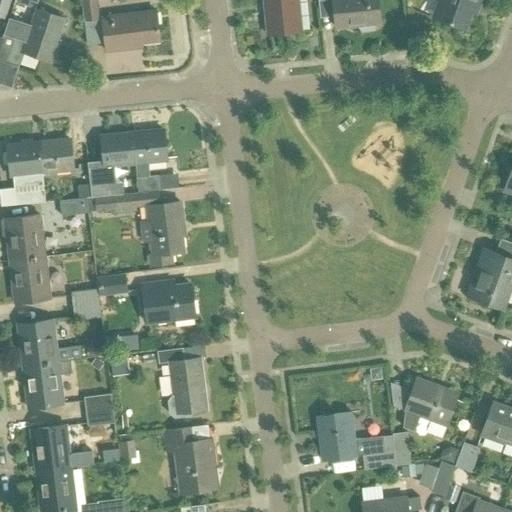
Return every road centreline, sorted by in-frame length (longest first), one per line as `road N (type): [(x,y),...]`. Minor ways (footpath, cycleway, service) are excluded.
road 1 (residential): [(489,92),(441,75),(221,88)]
road 2 (residential): [(256,343),(221,88)]
road 3 (residential): [(489,92),(405,319)]
road 4 (residential): [(221,88),(0,106)]
road 5 (residential): [(277,511),(256,343)]
road 6 (residential): [(405,319),(256,343)]
